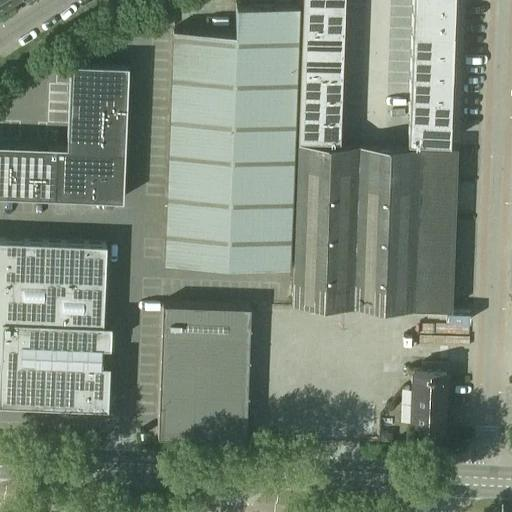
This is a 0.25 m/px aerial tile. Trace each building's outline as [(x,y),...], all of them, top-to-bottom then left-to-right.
[(0,0),(0,10),(17,0),(0,0)] [(411,0),(412,8),(453,9),(453,0),(411,0)] [(164,260),(289,265),(298,4),(236,2),(235,29),(173,27),(164,260)] [(302,3),(301,25),(342,27),(343,5),(302,3)] [(412,8),(411,30),(452,31),(453,9),(412,8)] [(301,25),(300,47),(342,49),(342,27),(301,25)] [(411,30),(410,51),(452,53),(452,31),(411,30)] [(300,47),(299,69),(341,71),(342,49),(300,47)] [(410,51),(409,73),(451,75),(452,53),(410,51)] [(0,141),(0,192),(122,198),(122,196),(121,196),(123,148),(120,148),(120,137),(124,137),(127,62),(69,60),(66,135),(72,135),(71,146),(35,144),(35,142),(0,141)] [(299,69),(298,91),(340,93),(341,71),(299,69)] [(409,73),(408,95),(450,97),(451,75),(409,73)] [(298,91),(298,113),(339,115),(340,93),(298,91)] [(408,95),(408,117),(449,119),(450,97),(408,95)] [(298,113),(297,136),(338,137),(339,115),(298,113)] [(408,117),(407,140),(448,141),(449,119),(408,117)] [(292,301),(451,307),(457,146),(456,146),(418,144),(298,139),(292,301)] [(0,236),(0,395),(36,397),(36,402),(106,404),(108,361),(100,361),(101,343),(109,343),(110,321),(101,321),(105,241),(0,236)] [(156,434),(244,437),(249,304),(161,300),(156,434)] [(412,368),(410,422),(443,423),(445,370),(448,370),(449,363),(421,362),(421,368),(412,368)]
